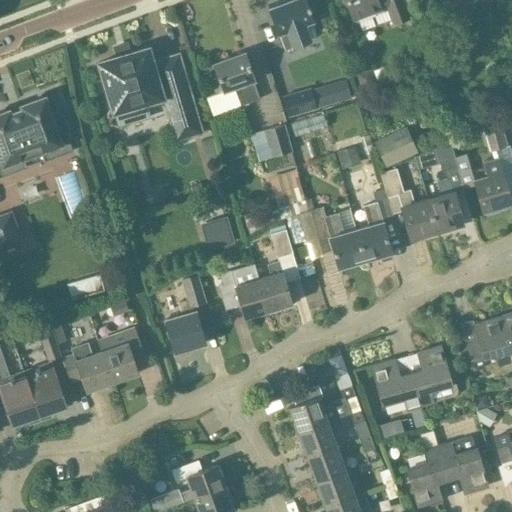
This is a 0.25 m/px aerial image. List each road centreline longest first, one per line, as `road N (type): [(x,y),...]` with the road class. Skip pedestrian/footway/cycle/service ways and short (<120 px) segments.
road 1 (residential): [(222,390),(304,337),(335,335),(411,290),(511,252)]
road 2 (residential): [(7,488),(18,460),(37,451),(105,444),(152,412),(222,390)]
road 3 (residential): [(279,511),(269,474),(222,390)]
